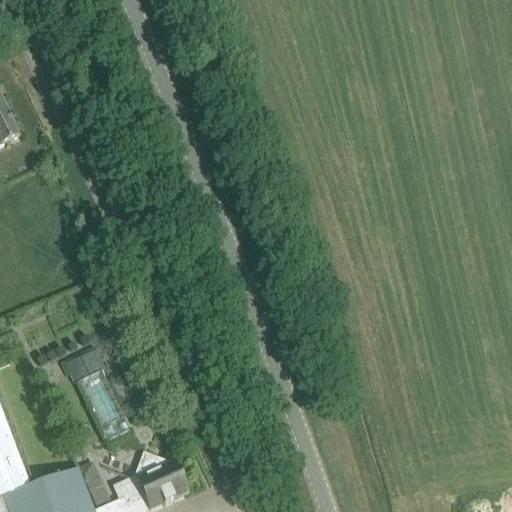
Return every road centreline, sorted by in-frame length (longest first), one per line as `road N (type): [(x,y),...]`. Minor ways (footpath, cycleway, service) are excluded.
road 1 (tertiary): [(327,511),(129,0)]
road 2 (unclassified): [(250,511),(19,15)]
